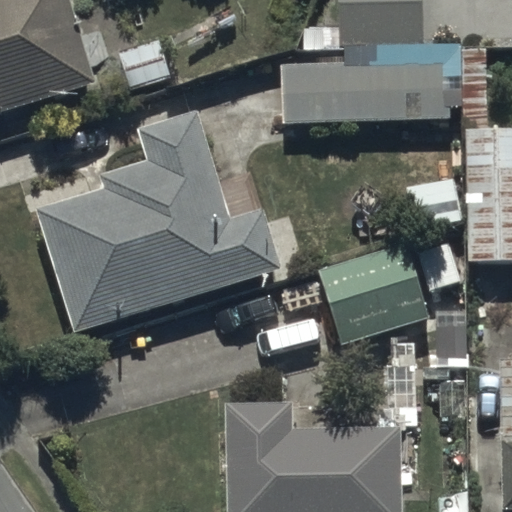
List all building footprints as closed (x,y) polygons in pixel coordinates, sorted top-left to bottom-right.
[(73,0),(0,0),(0,114),(100,82),(73,0)] [(421,0),(338,0),(338,45),(421,45),(421,0)] [(163,41),(121,55),(134,93),(176,79),(163,41)] [(483,51),(460,51),(465,263),(511,262),(511,131),(484,132),(483,51)] [(284,70),(286,126),(449,119),(447,66),(437,66),(436,52),(389,54),(390,65),(284,70)] [(44,208),(82,331),(285,269),(267,210),(235,220),(204,117),(145,135),(153,161),(105,176),(109,189),(44,208)] [(404,244),(319,269),(342,347),(431,321),(423,294),(458,283),(448,249),(409,261),(404,244)] [(511,359),(501,360),(503,507),(511,506),(511,359)] [(291,405),(225,405),(225,511),(401,511),(401,431),(291,432),(291,405)]
